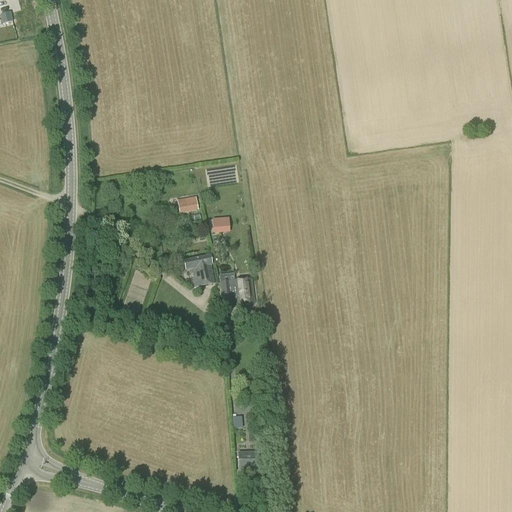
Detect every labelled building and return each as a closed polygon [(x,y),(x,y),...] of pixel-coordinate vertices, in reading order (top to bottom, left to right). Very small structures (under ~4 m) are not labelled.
[(197,210),(195,200),(183,202),(185,212),(197,210)] [(228,220),(212,221),(212,233),(229,232),(228,220)] [(194,290),(214,285),(210,267),(211,267),(209,258),(183,263),(185,272),(190,271),(194,290)] [(234,307),(254,305),(251,281),(219,285),(221,308),(232,307),(231,298),(233,297),(234,307)] [(243,456),(243,457),(238,457),(239,470),(243,469),(243,470),(252,470),(252,469),(257,469),(256,456),(252,456),(252,455),(243,456)]
